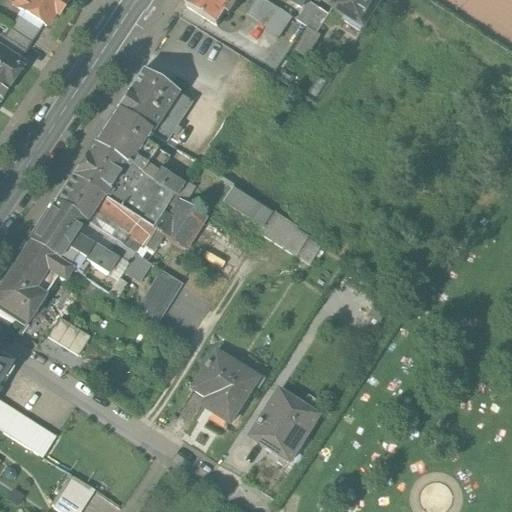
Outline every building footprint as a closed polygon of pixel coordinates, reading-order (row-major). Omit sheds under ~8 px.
[(62,1),(60,0),(14,0),(11,5),(45,27),(54,14),(57,15),(65,2),(63,0),(62,1)] [(184,0),(181,6),(212,25),(220,13),(224,15),(235,0),(184,0)] [(262,0),(252,0),(244,15),(263,27),(276,8),(262,0)] [(305,0),(293,19),(303,25),(315,7),(305,0)] [(379,0),(334,0),(330,6),(336,10),(335,12),(343,18),(341,20),(358,32),(379,0)] [(315,7),(303,25),(315,33),(327,15),(315,7)] [(39,32),(17,17),(9,29),(31,44),(39,32)] [(21,65),(0,51),(0,87),(5,91),(21,65)] [(186,103),(137,72),(111,112),(146,135),(160,144),(186,103)] [(146,135),(111,112),(89,145),(126,169),(141,144),(146,135)] [(182,144),(170,136),(163,146),(176,154),(182,144)] [(153,151),(141,144),(126,169),(136,175),(137,176),(153,151)] [(126,169),(89,145),(68,179),(116,210),(124,197),(122,197),(136,175),(126,169)] [(179,187),(155,171),(147,183),(172,198),(179,187)] [(235,180),(221,171),(215,179),(230,188),(235,180)] [(116,210),(68,179),(51,204),(79,223),(81,224),(90,211),(126,235),(135,223),(116,210)] [(269,214),(230,188),(221,203),(259,229),(269,214)] [(145,205),(130,196),(124,197),(116,210),(135,223),(181,252),(202,218),(176,202),(165,221),(144,208),(145,205)] [(111,264),(69,237),(79,223),(51,204),(33,233),(25,245),(65,271),(71,274),(79,262),(103,277),(111,264)] [(126,235),(90,211),(81,224),(110,242),(119,248),(121,249),(130,255),(142,263),(148,253),(125,237),(126,235)] [(119,248),(110,242),(103,252),(123,264),(130,255),(121,249),(119,248)] [(65,271),(25,245),(0,281),(0,313),(20,327),(51,280),(57,284),(65,271)] [(178,285),(157,273),(132,314),(152,327),(178,285)] [(351,281),(339,311),(354,318),(367,288),(351,281)] [(253,379),(213,353),(189,390),(214,406),(209,414),(225,424),(253,379)] [(315,418),(276,392),(246,438),(286,463),(315,418)] [(53,441),(0,406),(0,434),(40,461),(53,441)] [(69,511),(87,511),(101,488),(74,472),(56,503),(69,511)]
